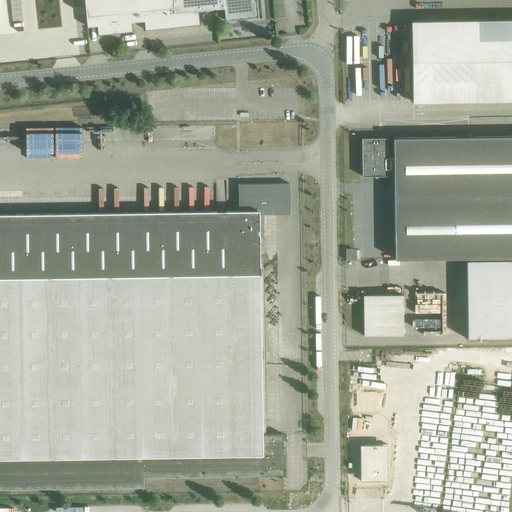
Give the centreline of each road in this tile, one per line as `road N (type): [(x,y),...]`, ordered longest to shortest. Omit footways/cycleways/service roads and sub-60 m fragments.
road 1 (unclassified): [(324,511),(332,495),(325,50)]
road 2 (unknown): [(327,168),(0,179)]
road 3 (unclassified): [(0,82),(325,50)]
road 4 (unknown): [(511,359),(437,359),(422,377),(403,466)]
road 5 (unknown): [(327,123),(511,124)]
